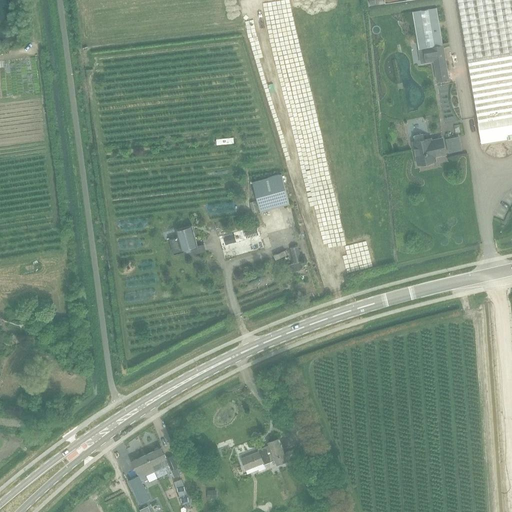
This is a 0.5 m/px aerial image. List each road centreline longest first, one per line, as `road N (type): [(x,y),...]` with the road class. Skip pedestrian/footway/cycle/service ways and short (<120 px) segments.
road 1 (secondary): [(229,359),(341,313),(511,270)]
road 2 (secondary): [(229,359),(91,441)]
